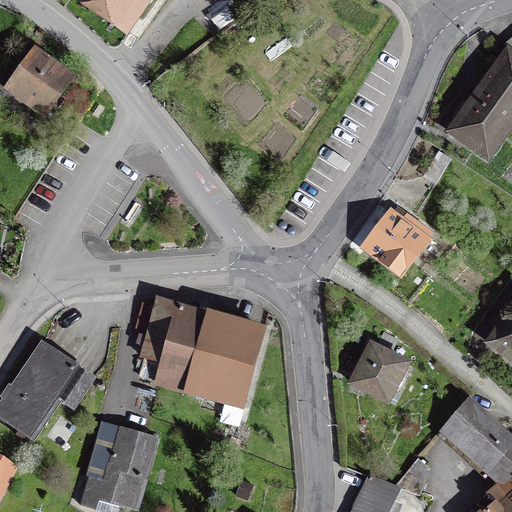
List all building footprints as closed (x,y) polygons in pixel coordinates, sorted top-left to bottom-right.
[(79,0),(126,32),(148,0),(79,0)] [(451,132),(488,159),(511,124),(511,42),(507,46),(511,52),(510,54),(507,52),(451,132)] [(71,79),(35,52),(8,89),(45,116),(71,79)] [(436,184),(451,159),(439,152),(424,176),(436,184)] [(391,214),(365,248),(400,275),(426,241),(425,240),(430,234),(407,217),(403,223),(391,214)] [(164,364),(159,381),(242,407),(263,331),(159,299),(156,307),(142,304),(134,332),(141,334),(139,345),(146,347),(143,358),(164,364)] [(507,322),(491,343),(511,357),(511,306),(509,304),(500,316),(507,322)] [(387,346),(391,338),(384,334),(379,342),(387,346)] [(92,379),(43,346),(0,407),(0,415),(33,438),(58,401),(71,409),(92,379)] [(352,383),(387,402),(407,364),(371,346),(352,383)] [(511,441),(468,401),(445,427),(490,468),(497,460),(509,471),(511,470),(511,468),(511,441)] [(89,476),(80,505),(96,510),(99,500),(131,510),(140,480),(147,482),(159,440),(121,428),(103,481),(89,476)] [(0,495),(16,466),(0,456),(0,495)] [(395,487),(401,489),(419,496),(425,481),(419,478),(426,466),(418,459),(395,487)] [(511,511),(511,468),(511,470),(511,488),(504,495),(497,487),(481,500),(488,509),(484,511),(511,511)] [(388,511),(401,489),(395,487),(370,476),(352,511),(388,511)] [(248,500),(253,486),(243,482),(237,496),(248,500)]
